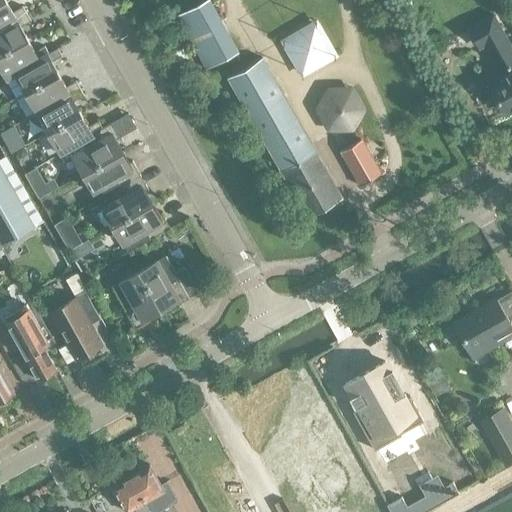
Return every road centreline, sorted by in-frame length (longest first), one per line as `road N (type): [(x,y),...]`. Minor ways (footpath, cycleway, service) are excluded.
road 1 (residential): [(252,282),(89,0)]
road 2 (unclassified): [(0,473),(273,320)]
road 3 (unclassified): [(273,320),(511,187)]
road 4 (unknown): [(200,360),(276,511)]
